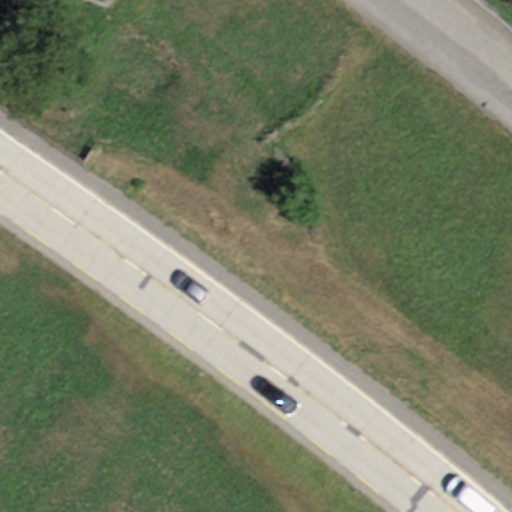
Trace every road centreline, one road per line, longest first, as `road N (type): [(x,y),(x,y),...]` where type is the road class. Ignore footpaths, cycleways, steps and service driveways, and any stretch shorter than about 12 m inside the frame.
road 1 (primary): [(452,511),(280,375),(0,176)]
road 2 (residential): [(388,0),(511,97)]
